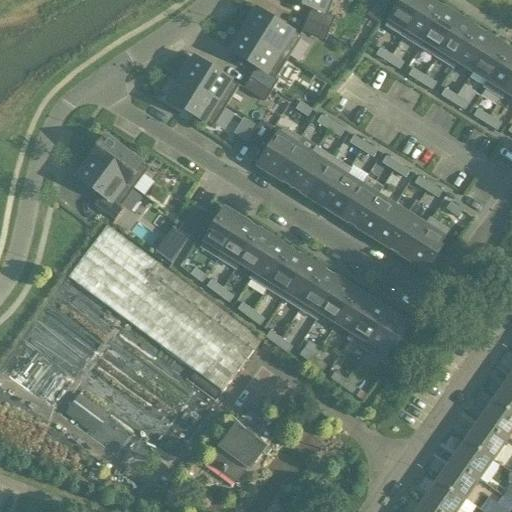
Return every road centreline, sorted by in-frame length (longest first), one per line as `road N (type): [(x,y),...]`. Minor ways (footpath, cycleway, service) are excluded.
road 1 (residential): [(511,197),(435,303),(122,111),(100,79)]
road 2 (residential): [(373,511),(511,317)]
road 3 (residential): [(100,79),(217,0)]
road 4 (residential): [(34,185),(50,128),(100,79)]
